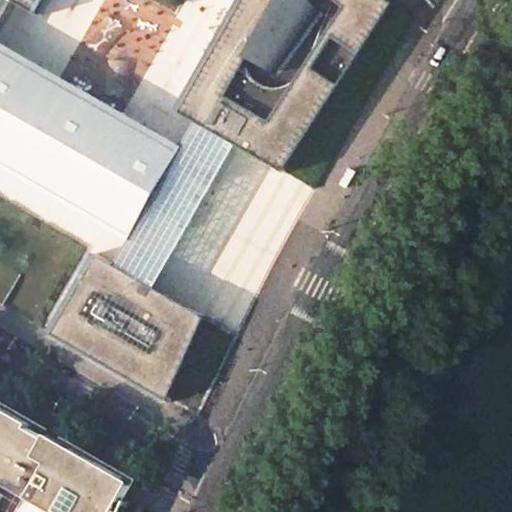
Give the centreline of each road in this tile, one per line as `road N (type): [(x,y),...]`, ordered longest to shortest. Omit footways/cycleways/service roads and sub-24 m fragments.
road 1 (primary): [(216,477),(472,10)]
road 2 (unclassified): [(216,477),(0,355)]
